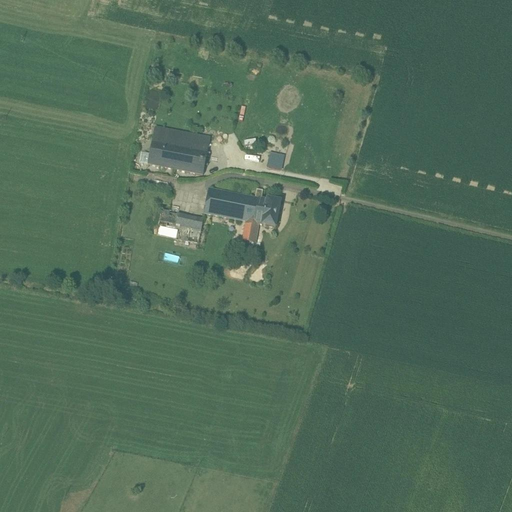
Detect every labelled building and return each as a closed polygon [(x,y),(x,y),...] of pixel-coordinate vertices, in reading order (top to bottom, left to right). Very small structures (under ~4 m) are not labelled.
[(210,139),(155,128),(154,135),(209,145),(210,139)] [(209,145),(154,135),(148,165),(203,176),(209,145)] [(283,158),(271,155),(268,171),(280,173),(283,158)] [(255,198),(209,190),(204,215),(246,223),(242,242),(255,244),(259,225),(251,223),(256,199),(255,199),(255,198)] [(262,226),(266,201),(261,200),(256,199),(251,223),(259,225),(262,226)] [(266,201),(262,226),(261,226),(275,229),(281,202),(267,200),(266,201)] [(203,220),(157,211),(152,235),(198,244),(203,220)]
